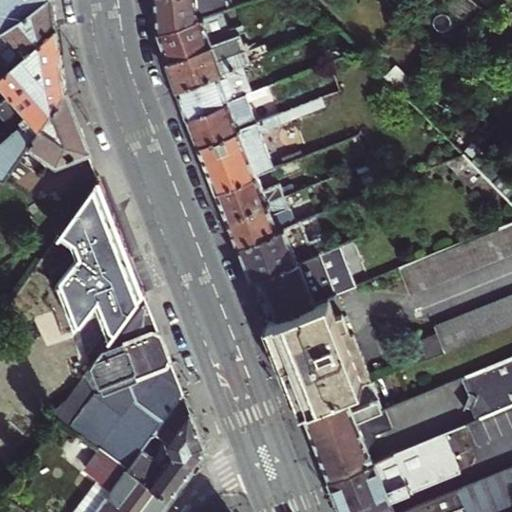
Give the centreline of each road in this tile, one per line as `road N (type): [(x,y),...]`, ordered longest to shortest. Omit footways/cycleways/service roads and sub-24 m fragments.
road 1 (secondary): [(309,511),(139,76),(125,0)]
road 2 (secondary): [(82,0),(104,101),(243,460)]
